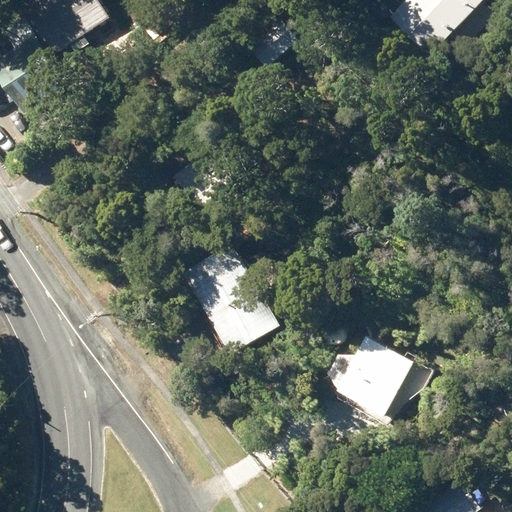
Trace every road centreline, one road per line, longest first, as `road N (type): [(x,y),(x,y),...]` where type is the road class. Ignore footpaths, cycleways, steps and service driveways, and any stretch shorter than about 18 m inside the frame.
road 1 (residential): [(56,375),(111,406),(179,511)]
road 2 (secondary): [(56,375),(68,457),(62,511)]
road 3 (secondary): [(0,260),(56,375)]
